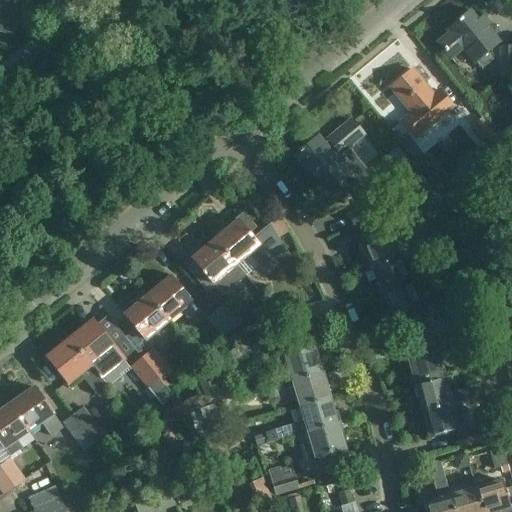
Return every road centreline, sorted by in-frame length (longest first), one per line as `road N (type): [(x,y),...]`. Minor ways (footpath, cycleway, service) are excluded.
road 1 (residential): [(390,511),(374,410),(346,323),(281,198),(234,137)]
road 2 (residential): [(0,324),(234,137)]
road 3 (residential): [(234,137),(397,0)]
road 4 (tertiary): [(0,102),(128,0)]
